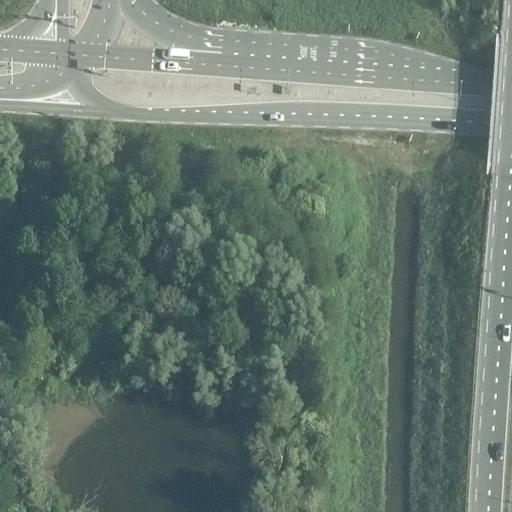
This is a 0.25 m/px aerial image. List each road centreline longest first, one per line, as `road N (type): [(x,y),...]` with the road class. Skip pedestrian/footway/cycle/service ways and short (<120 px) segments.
road 1 (secondary): [(61,103),(511,130)]
road 2 (secondary): [(511,86),(200,63)]
road 3 (trunk): [(511,250),(494,511)]
